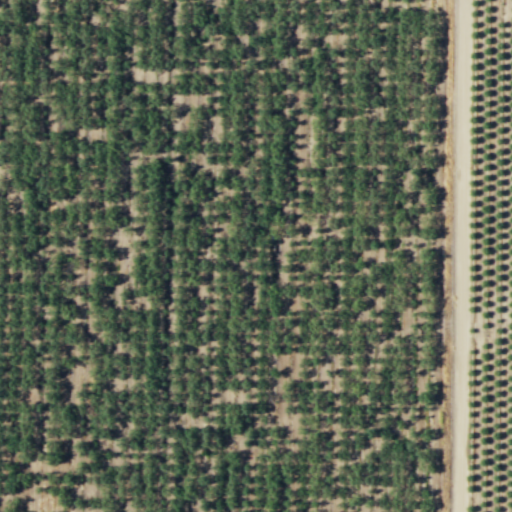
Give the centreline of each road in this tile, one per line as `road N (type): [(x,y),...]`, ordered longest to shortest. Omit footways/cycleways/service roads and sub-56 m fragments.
road 1 (track): [(431,511),(436,0)]
road 2 (track): [(462,0),(458,511)]
